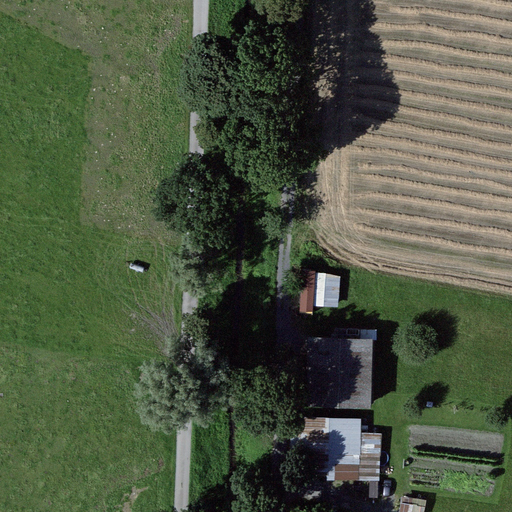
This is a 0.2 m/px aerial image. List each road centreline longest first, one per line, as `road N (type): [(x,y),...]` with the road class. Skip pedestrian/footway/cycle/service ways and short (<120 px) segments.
road 1 (residential): [(203,0),(182,511)]
road 2 (track): [(282,511),(300,0)]
